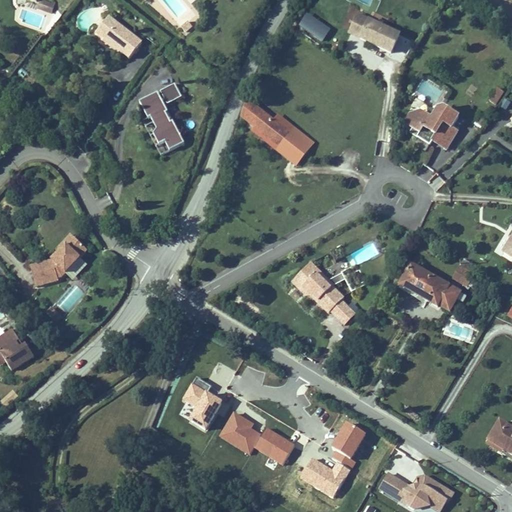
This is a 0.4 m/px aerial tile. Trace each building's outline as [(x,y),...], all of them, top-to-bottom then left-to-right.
[(300,25),(325,40),(332,28),(308,13),(300,25)] [(141,43),(108,19),(96,36),(103,41),(101,43),(116,54),(118,52),(129,60),(141,43)] [(400,40),(358,21),(350,38),(392,57),(400,40)] [(176,88),(161,95),(167,109),(182,101),(176,88)] [(497,107),(505,95),(498,90),(489,102),(497,107)] [(156,133),(153,138),(158,149),(164,146),(169,156),(184,148),(172,126),(170,127),(165,117),(168,116),(158,97),(139,106),(148,123),(150,122),(156,133)] [(507,111),(510,106),(504,101),(501,107),(507,111)] [(246,104),(240,123),(254,132),(252,136),(298,169),(315,145),(278,118),(274,124),(251,107),(246,104)] [(455,130),(460,122),(444,112),(437,112),(432,121),(422,113),(409,116),(403,127),(412,133),(419,137),(417,140),(423,144),(430,148),(431,145),(447,153),(459,134),(455,130)] [(482,130),(487,122),(480,118),(476,126),(482,130)] [(160,160),(169,156),(164,146),(158,149),(153,138),(156,133),(150,122),(148,123),(143,125),(160,160)] [(100,208),(112,203),(107,193),(95,199),(100,208)] [(55,249),(57,250),(49,260),(31,265),(37,287),(58,281),(58,279),(61,278),(87,250),(70,234),(55,249)] [(335,264),(363,248),(358,239),(330,255),(335,264)] [(511,263),(511,241),(502,257),(511,263)] [(379,279),(369,260),(341,276),(344,281),(352,294),(379,279)] [(464,261),(453,282),(468,289),(469,288),(476,275),(479,268),(464,261)] [(317,304),(328,316),(330,314),(341,303),(344,301),(331,289),(330,290),(316,276),(319,273),(311,265),(299,278),(306,285),(302,289),(310,298),(313,298),(318,303),(317,304)] [(397,291),(429,307),(438,312),(439,310),(450,289),(409,268),(397,291)] [(328,283),(319,273),(316,276),(330,290),(331,289),(333,287),(328,283)] [(476,275),(469,288),(475,291),(482,278),(476,275)] [(344,281),(341,276),(328,283),(333,287),(331,289),(344,281)] [(305,298),(310,298),(302,289),(306,285),(299,278),(292,284),(305,298)] [(450,289),(439,310),(451,316),(462,295),(450,289)] [(341,303),(330,314),(337,320),(347,309),(341,303)] [(51,307),(47,313),(57,321),(62,315),(51,307)] [(347,309),(337,320),(344,328),(355,317),(347,309)] [(12,373),(34,358),(24,343),(19,347),(17,344),(19,343),(12,332),(0,339),(0,355),(0,356),(6,364),(12,373)] [(214,386),(199,378),(186,399),(200,407),(193,420),(208,429),(224,402),(209,394),(214,386)] [(13,390),(1,401),(6,407),(18,396),(13,390)] [(511,458),(511,430),(501,424),(485,449),(501,459),(504,454),(511,458)] [(409,488),(389,476),(378,494),(409,511),(442,511),(449,502),(452,502),(456,496),(423,478),(416,481),(413,487),(409,488)] [(224,511),(225,488),(145,481),(145,510),(182,511),(224,511)]
